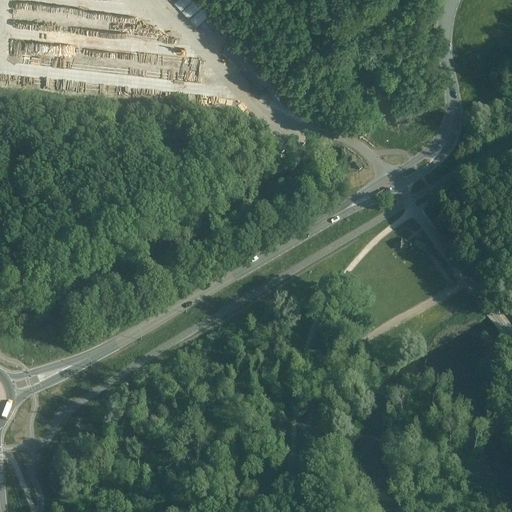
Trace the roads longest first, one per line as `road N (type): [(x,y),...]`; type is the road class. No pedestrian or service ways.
road 1 (tertiary): [(74,363),(437,153),(453,123),(443,37),(450,0)]
road 2 (unknown): [(511,259),(366,335),(335,363),(307,432),(307,511)]
